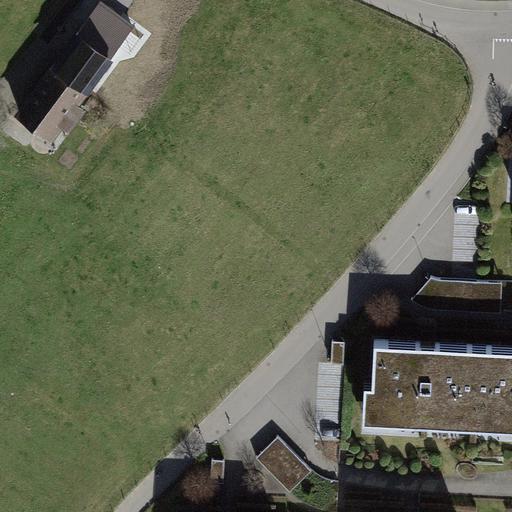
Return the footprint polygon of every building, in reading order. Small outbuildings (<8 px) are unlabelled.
[(142,36),(100,5),(13,120),(56,152),(142,36)] [(431,277),(413,299),(422,305),(437,309),(501,312),(502,282),(446,279),(438,279),(431,277)] [(344,342),(333,341),(332,363),(343,364),(344,342)] [(511,355),(425,352),(379,350),(375,430),(511,436),(511,355)] [(312,470),(278,437),(257,457),(290,491),(312,470)] [(224,460),(213,460),(211,481),(223,482),(224,460)]
